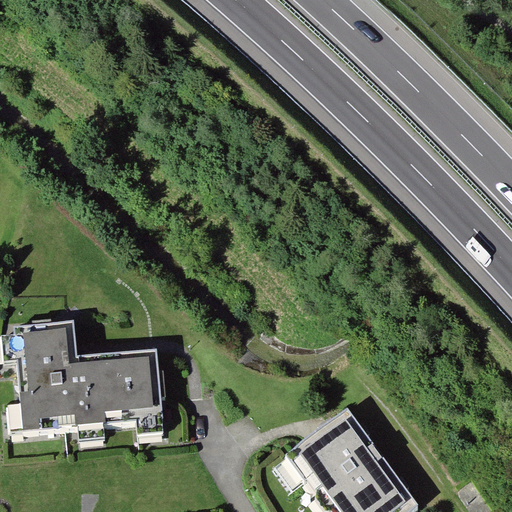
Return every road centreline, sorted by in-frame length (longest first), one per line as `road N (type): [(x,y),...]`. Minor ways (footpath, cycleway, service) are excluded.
road 1 (motorway): [(236,0),(511,272)]
road 2 (motorway): [(511,186),(322,0)]
